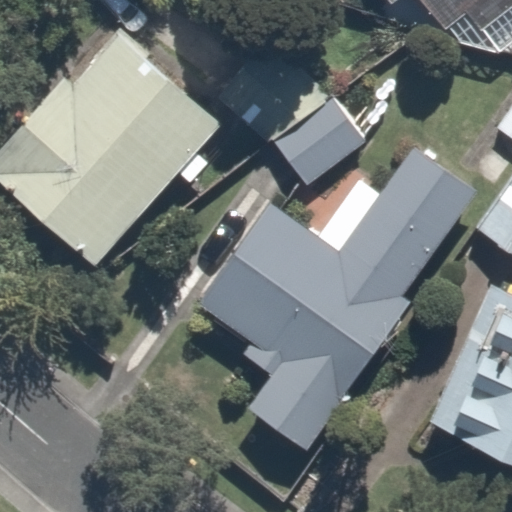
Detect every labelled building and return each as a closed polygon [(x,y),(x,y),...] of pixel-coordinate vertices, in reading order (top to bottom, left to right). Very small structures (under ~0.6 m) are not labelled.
[(414,0),(441,33),(481,0),(414,0)] [(216,110),(118,22),(71,73),(56,60),(0,121),(0,171),(88,251),(216,110)] [(319,91),(264,25),(204,75),(258,141),(269,132),(319,91)] [(357,136),(319,91),(269,132),(307,178),(357,136)] [(480,186),(411,135),(377,182),(355,166),(310,227),(258,189),(186,289),(276,355),(241,403),(294,442),(480,186)] [(511,167),(473,223),(511,250),(511,167)] [(511,293),(470,280),(419,428),(511,460),(511,293)]
